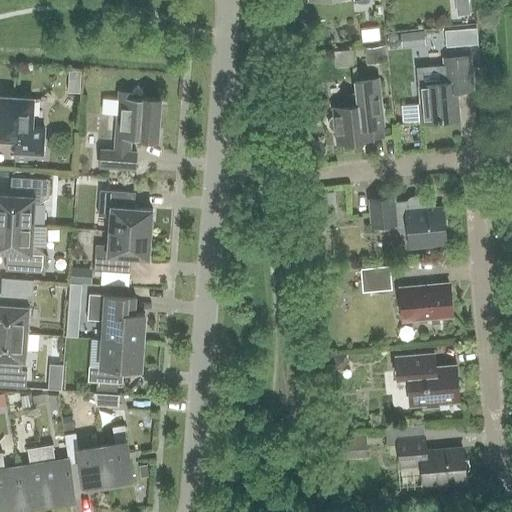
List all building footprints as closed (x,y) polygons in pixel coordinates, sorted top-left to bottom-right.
[(469,4),(456,5),(458,17),(470,16),(469,4)] [(476,27),(446,30),(448,47),(478,44),(476,27)] [(423,32),(400,34),(402,48),(425,45),(423,32)] [(365,48),(366,65),(386,63),(385,46),(365,48)] [(419,85),(420,104),(417,104),(419,123),(459,119),(457,91),(472,90),(469,56),(443,59),(445,83),(419,85)] [(337,143),(385,138),(378,78),(355,81),(356,93),(353,94),(350,95),(348,97),(346,100),(346,103),(346,106),(333,108),(334,116),(331,117),(329,120),(328,123),(329,126),(330,128),(333,130),(335,131),(337,143)] [(157,141),(159,115),(160,99),(142,98),(142,92),(138,87),(132,92),(132,93),(119,92),(118,100),(116,99),(115,114),(117,114),(114,151),(101,150),(99,167),(135,169),(137,152),(129,152),(130,139),(157,141)] [(43,155),(44,128),(31,127),(33,99),(0,96),(0,138),(15,140),(14,154),(43,155)] [(40,203),(49,198),(50,180),(11,177),(10,195),(0,193),(0,223),(33,226),(35,203),(40,203)] [(109,231),(151,234),(152,209),(129,207),(130,192),(100,190),(98,216),(110,217),(109,231)] [(336,212),(334,191),(314,193),(316,214),(336,212)] [(410,234),(410,235),(411,247),(446,244),(443,207),(435,208),(434,198),(394,202),(393,198),(370,200),(372,226),(397,224),(398,227),(400,230),(403,233),(406,234),(410,234)] [(45,254),(38,248),(32,247),(33,226),(0,223),(0,252),(6,253),(5,270),(44,272),(45,254)] [(149,259),(151,234),(109,231),(108,246),(96,245),(94,271),(124,273),(125,257),(149,259)] [(360,269),(361,275),(362,292),(392,289),(391,273),(390,266),(360,269)] [(72,268),(71,283),(85,284),(86,269),(72,268)] [(0,304),(0,331),(27,334),(29,307),(26,307),(27,297),(32,297),(34,280),(6,278),(4,305),(0,304)] [(69,283),(67,305),(77,305),(79,284),(69,283)] [(403,321),(452,316),(449,284),(400,288),(403,321)] [(103,321),(102,339),(143,342),(145,314),(134,313),(135,297),(89,294),(88,320),(103,321)] [(27,334),(0,331),(0,385),(26,388),(27,371),(21,370),(22,361),(25,361),(27,334)] [(88,381),(96,382),(95,392),(116,393),(117,383),(122,383),(123,369),(141,370),(143,342),(102,339),(100,367),(89,366),(88,381)] [(395,357),(397,382),(408,381),(410,405),(459,401),(456,365),(429,367),(428,354),(395,357)] [(346,356),(333,357),(335,370),(343,369),(346,364),(346,356)] [(119,394),(93,392),(95,405),(118,406),(119,394)] [(20,396),(22,409),(32,407),(30,394),(20,396)] [(43,395),(32,396),(34,404),(44,403),(43,395)] [(62,417),(64,431),(74,430),(72,415),(62,417)] [(425,437),(424,437),(423,424),(385,428),(387,445),(398,444),(400,465),(417,464),(422,468),(423,485),(436,484),(438,487),(449,487),(450,483),(466,481),(465,471),(468,469),(468,465),(467,460),(464,458),(463,449),(426,452),(425,437)] [(102,445),(108,485),(133,482),(129,455),(124,425),(112,427),(115,443),(102,445)] [(108,485),(102,445),(78,449),(75,433),(64,434),(68,459),(69,462),(79,461),(80,463),(84,489),(108,485)] [(340,435),(341,459),(367,457),(366,434),(340,435)] [(52,444),(40,446),(49,503),(75,499),(69,462),(68,459),(55,461),(52,444)] [(30,465),(17,467),(23,507),(49,503),(40,446),(27,448),(30,465)] [(0,510),(23,507),(17,467),(4,469),(2,452),(0,452),(0,510)]
